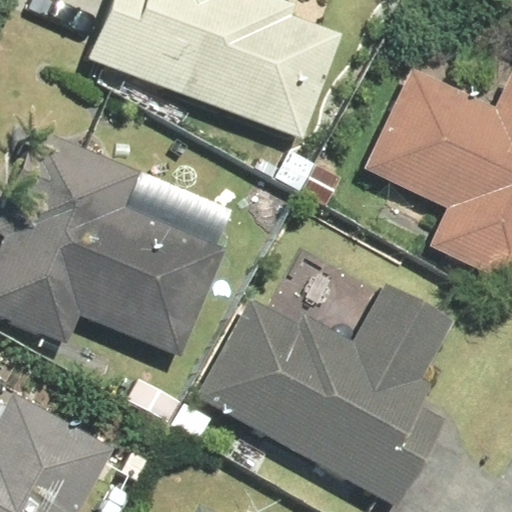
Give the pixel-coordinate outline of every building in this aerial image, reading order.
[(91,0),(71,61),(285,136),(319,39),(270,22),(273,9),(248,0),(91,0)] [(400,79),(352,172),(434,207),(416,250),(500,286),(511,258),(511,87),(499,81),(484,115),(400,79)] [(0,320),(49,339),(60,312),(156,350),(196,249),(102,211),(117,175),(18,136),(0,182),(0,320)] [(290,320),(285,332),(227,302),(179,396),(385,499),(424,422),(393,406),(432,326),(369,293),(342,346),(290,320)] [(0,511),(55,511),(91,451),(0,397),(0,511)]
